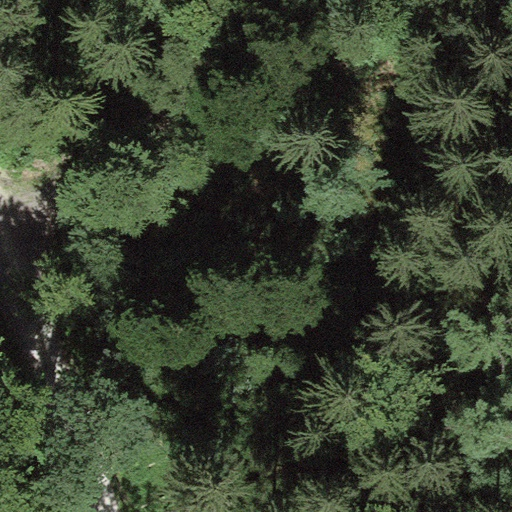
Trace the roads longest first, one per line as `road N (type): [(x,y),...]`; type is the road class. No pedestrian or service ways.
road 1 (track): [(302,0),(9,272)]
road 2 (track): [(100,511),(0,254)]
